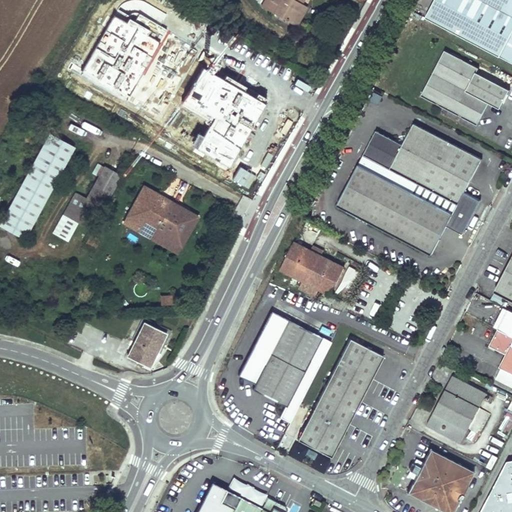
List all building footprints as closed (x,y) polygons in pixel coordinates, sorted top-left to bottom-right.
[(273,0),(278,3),(274,11),(296,25),(304,11),(300,8),(303,2),(298,0),(273,0)] [(511,0),(434,0),(426,17),(511,61),(511,0)] [(122,18),(114,13),(82,69),(128,96),(160,39),(122,18)] [(479,67),(445,49),(421,95),(478,124),(490,102),(501,107),(510,89),(477,72),(479,67)] [(265,101),(201,66),(184,98),(214,114),(195,148),(229,166),(265,101)] [(370,101),(377,104),(382,94),(374,91),(370,101)] [(482,158),(413,122),(402,144),(376,130),(359,163),(337,205),(432,254),(448,224),(463,232),(470,220),(481,199),(465,191),(482,158)] [(73,148),(48,135),(0,223),(24,237),(73,148)] [(118,174),(102,165),(83,199),(73,192),(62,211),(89,227),(118,174)] [(171,198),(145,184),(129,212),(142,220),(138,227),(150,234),(171,198)] [(183,205),(171,198),(150,234),(163,241),(168,232),(181,240),(197,212),(183,205)] [(142,220),(129,212),(124,220),(138,227),(142,220)] [(181,240),(168,232),(163,241),(176,248),(181,240)] [(451,235),(447,240),(465,252),(469,247),(451,235)] [(311,251),(294,242),(280,269),(303,280),(299,287),(314,295),(318,288),(332,261),(321,256),(311,251)] [(511,258),(511,243),(489,288),(495,291),(511,258)] [(324,250),(314,245),(311,251),(321,256),(324,250)] [(511,258),(495,291),(511,299),(511,258)] [(344,267),(332,261),(318,288),(330,294),(344,267)] [(161,294),(162,303),(170,303),(169,293),(161,294)] [(332,340),(272,310),(239,374),(256,383),(253,388),(286,405),(280,416),(290,421),(332,340)] [(164,333),(144,323),(126,357),(149,368),(161,355),(156,352),(164,333)] [(511,335),(498,329),(492,341),(498,344),(496,349),(506,355),(500,367),(511,372),(511,345),(511,344),(511,335)] [(350,339),(298,439),(331,457),(383,356),(350,339)] [(435,410),(427,425),(443,433),(450,420),(469,429),(487,394),(453,376),(448,384),(450,385),(436,411),(435,410)] [(469,429),(450,420),(443,433),(462,442),(469,429)] [(414,481),(407,493),(442,511),(453,511),(474,472),(430,449),(423,463),(421,467),(414,464),(409,465),(407,469),(410,472),(417,475),(414,481)] [(423,463),(417,459),(414,464),(421,467),(423,463)] [(511,511),(511,459),(508,460),(482,511),(511,511)] [(398,479),(400,470),(390,469),(389,478),(398,479)] [(410,472),(407,477),(414,481),(417,475),(410,472)] [(213,482),(197,511),(286,511),(284,507),(268,498),(263,508),(213,482)]
